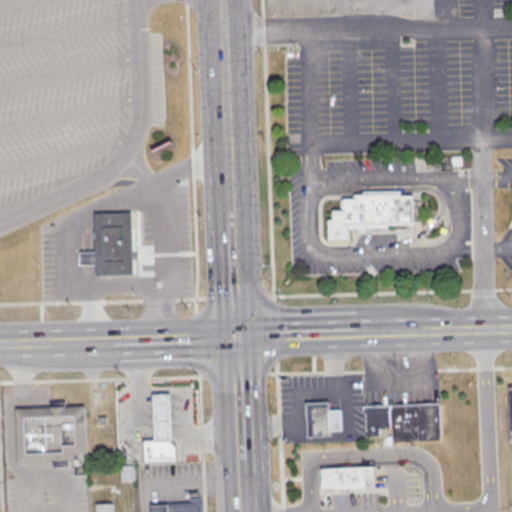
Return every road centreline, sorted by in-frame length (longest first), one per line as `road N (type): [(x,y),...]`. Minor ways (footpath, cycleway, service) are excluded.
road 1 (secondary): [(226,141),(220,0)]
road 2 (secondary): [(234,338),(229,211)]
road 3 (secondary): [(240,459),(234,338)]
road 4 (secondary): [(234,338),(355,334)]
